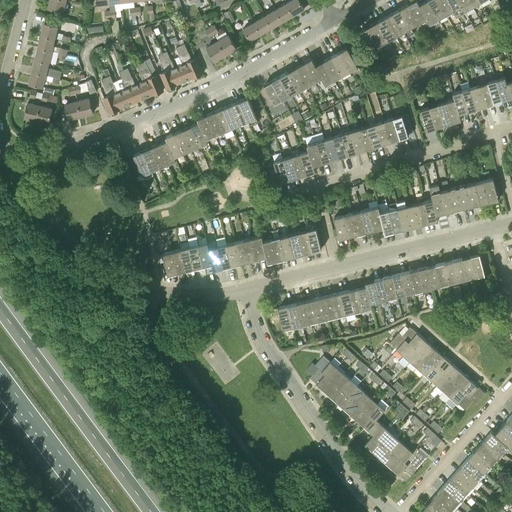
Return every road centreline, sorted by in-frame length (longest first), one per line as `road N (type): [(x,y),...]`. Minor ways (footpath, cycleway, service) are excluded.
road 1 (residential): [(334,20),(215,87),(9,174)]
road 2 (unclassified): [(149,290),(148,309),(167,347),(293,511)]
road 3 (residential): [(389,511),(352,474),(263,341),(247,289)]
road 4 (motorway): [(151,511),(0,309)]
road 5 (residential): [(149,290),(67,247),(9,174)]
road 6 (residential): [(316,189),(493,134)]
road 7 (motorway): [(0,373),(104,511)]
road 8 (residential): [(397,511),(511,385)]
road 9 (residential): [(336,266),(491,228)]
